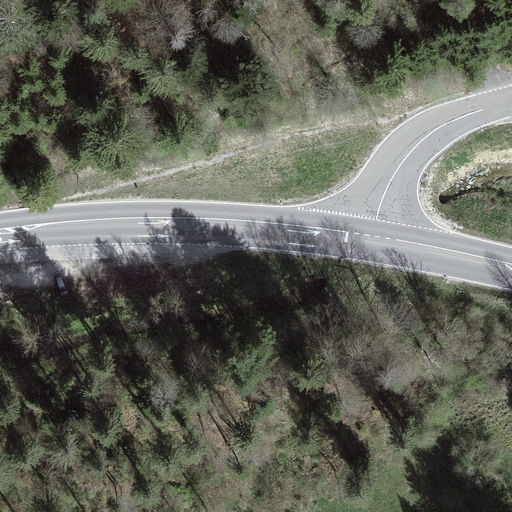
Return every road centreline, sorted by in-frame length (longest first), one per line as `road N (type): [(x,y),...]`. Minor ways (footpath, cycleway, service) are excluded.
road 1 (secondary): [(0,228),(182,220),(374,239)]
road 2 (tertiary): [(511,99),(453,119),(419,141),(389,184),(374,239)]
road 3 (secondary): [(374,239),(511,266)]
